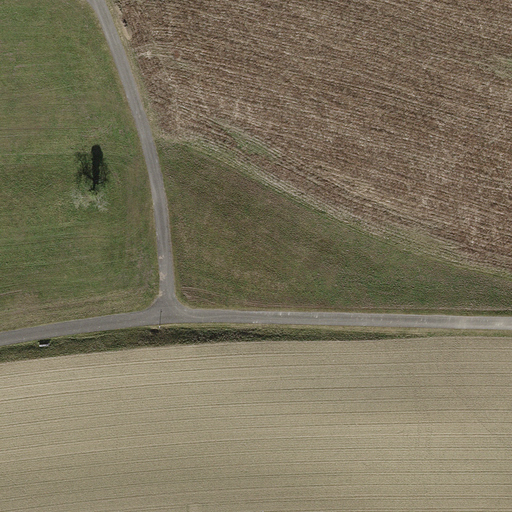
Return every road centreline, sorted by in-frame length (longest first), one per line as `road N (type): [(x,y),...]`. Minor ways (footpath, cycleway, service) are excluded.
road 1 (track): [(172,317),(511,324)]
road 2 (track): [(98,0),(149,146),(172,317)]
road 3 (track): [(172,317),(0,339)]
